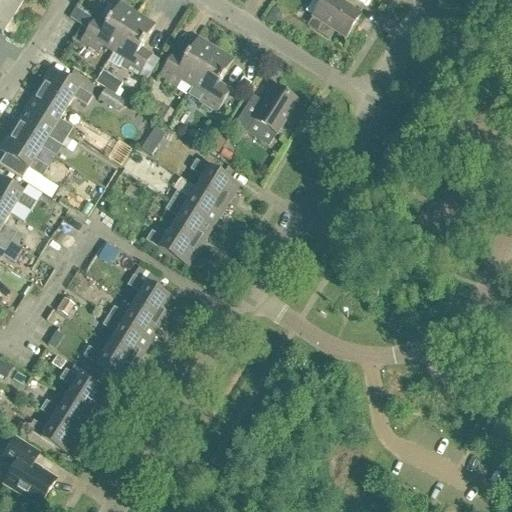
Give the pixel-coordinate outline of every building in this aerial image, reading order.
[(0,0),(0,4),(16,14),(25,0),(0,0)] [(308,0),(311,2),(321,8),(313,20),(322,25),(317,33),(329,41),(334,33),(346,40),(360,18),(344,7),(339,4),(341,0),(308,0)] [(0,35),(2,36),(16,14),(0,4),(0,35)] [(113,55),(137,17),(119,6),(105,28),(94,21),(94,22),(87,32),(80,43),(99,55),(103,48),(113,55)] [(75,11),(69,21),(87,32),(94,22),(75,11)] [(137,17),(113,55),(124,62),(120,68),(138,80),(152,58),(141,51),(155,28),(137,17)] [(192,90),(216,52),(198,41),(184,63),(173,56),(159,78),(177,90),(181,83),(192,90)] [(216,52),(192,90),(188,97),(198,103),(217,115),(230,93),(219,86),(233,63),(216,52)] [(37,93),(67,111),(73,101),(86,109),(92,99),(50,72),(37,93)] [(109,93),(113,86),(100,79),(96,85),(109,93)] [(242,81),(237,90),(245,96),(250,86),(242,81)] [(276,137),(297,104),(275,89),(261,111),(249,103),(234,128),(246,136),(254,123),(276,137)] [(119,116),(126,104),(105,91),(98,103),(119,116)] [(60,122),(67,111),(37,93),(24,113),(67,140),(73,130),(60,122)] [(10,118),(21,101),(12,94),(0,111),(10,118)] [(167,127),(174,114),(164,108),(157,121),(167,127)] [(61,149),(67,140),(24,113),(12,133),(41,151),(48,141),(61,149)] [(154,128),(141,150),(152,157),(165,135),(154,128)] [(48,170),(35,162),(41,151),(12,133),(0,151),(0,153),(6,157),(0,166),(23,181),(29,172),(42,180),(48,170)] [(192,142),(208,152),(213,144),(197,134),(192,142)] [(67,140),(61,149),(71,155),(77,146),(67,140)] [(218,157),(226,144),(219,140),(212,153),(218,157)] [(240,161),(223,151),(219,158),(236,168),(240,161)] [(197,191),(226,210),(239,189),(196,162),(190,172),(203,180),(197,191)] [(59,190),(42,180),(29,172),(23,181),(21,184),(51,203),(59,190)] [(0,210),(10,217),(17,206),(30,214),(36,205),(22,196),(0,182),(0,210)] [(27,188),(22,196),(36,205),(41,197),(27,188)] [(129,188),(123,197),(135,205),(141,195),(129,188)] [(214,230),(226,210),(197,191),(190,202),(177,194),(171,203),(214,230)] [(201,250),(214,230),(171,203),(165,212),(178,220),(172,231),(201,250)] [(3,228),(10,217),(0,210),(0,238),(11,245),(17,249),(22,239),(3,228)] [(188,270),(201,250),(172,231),(165,242),(152,234),(146,243),(188,270)] [(0,238),(0,251),(5,254),(11,245),(0,238)] [(120,253),(107,245),(99,256),(112,265),(120,253)] [(140,296),(134,307),(163,325),(176,305),(155,291),(161,281),(139,268),(127,288),(140,296)] [(67,319),(74,307),(63,301),(56,313),(67,319)] [(163,325),(134,307),(127,317),(102,302),(97,311),(108,318),(151,345),(163,325)] [(52,333),(55,320),(38,315),(34,329),(52,333)] [(138,365),(151,345),(108,318),(102,328),(115,336),(109,347),(138,365)] [(126,386),(138,365),(109,347),(102,357),(89,349),(83,359),(126,386)] [(56,358),(51,367),(60,372),(65,364),(56,358)] [(96,368),(85,361),(80,369),(91,376),(96,368)] [(0,363),(0,377),(5,381),(12,371),(0,363)] [(87,384),(91,377),(73,366),(69,373),(87,384)] [(66,400),(95,419),(108,399),(65,372),(59,381),(72,390),(66,400)] [(83,439),(95,419),(66,400),(59,411),(46,403),(40,413),(52,420),(53,420),(83,439)] [(70,459),(83,439),(53,420),(52,420),(53,421),(46,431),(33,423),(27,433),(33,436),(53,448),(70,459)] [(33,436),(28,444),(48,457),(53,448),(33,436)] [(39,509),(56,482),(32,467),(39,456),(14,441),(1,462),(13,470),(3,486),(39,509)]
